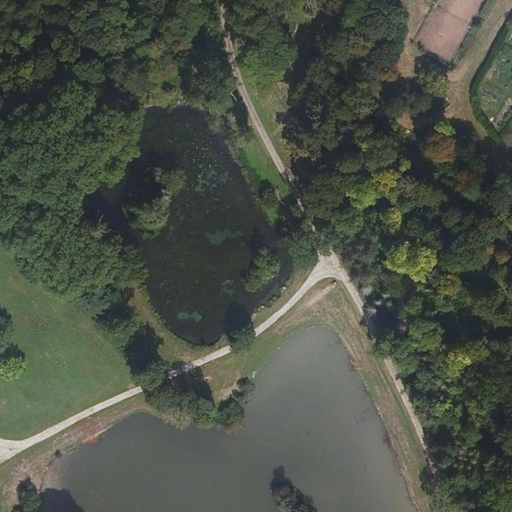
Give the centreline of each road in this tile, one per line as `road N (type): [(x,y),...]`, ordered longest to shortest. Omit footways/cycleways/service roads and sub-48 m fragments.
road 1 (track): [(451,511),(395,374),(240,89),(225,0)]
road 2 (track): [(325,244),(298,298),(261,333),(0,457)]
road 3 (track): [(0,131),(153,32),(172,0)]
